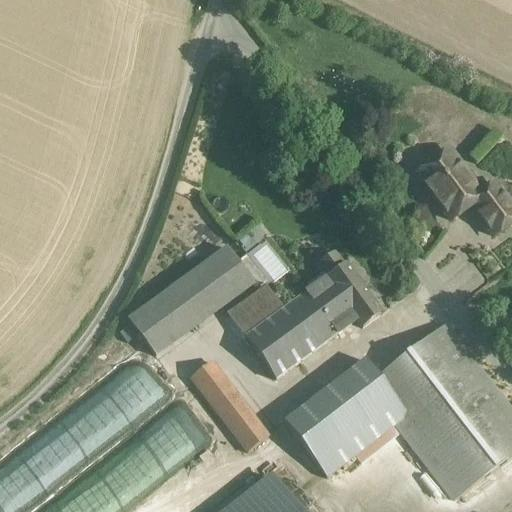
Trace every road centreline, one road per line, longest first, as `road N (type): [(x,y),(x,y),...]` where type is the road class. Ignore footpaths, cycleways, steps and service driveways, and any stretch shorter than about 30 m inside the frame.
road 1 (unclassified): [(0,424),(110,312),(154,232),(223,0)]
road 2 (track): [(511,372),(221,6)]
road 3 (track): [(445,291),(289,399),(264,405),(213,341)]
